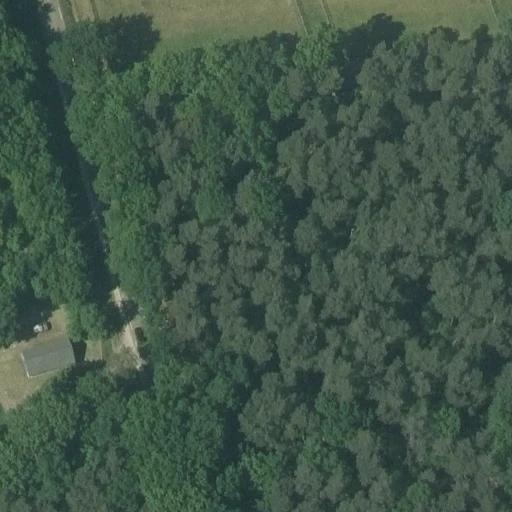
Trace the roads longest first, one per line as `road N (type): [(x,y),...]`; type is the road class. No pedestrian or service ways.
road 1 (tertiary): [(188,511),(47,0)]
road 2 (track): [(511,31),(73,91)]
road 3 (track): [(0,490),(143,341)]
